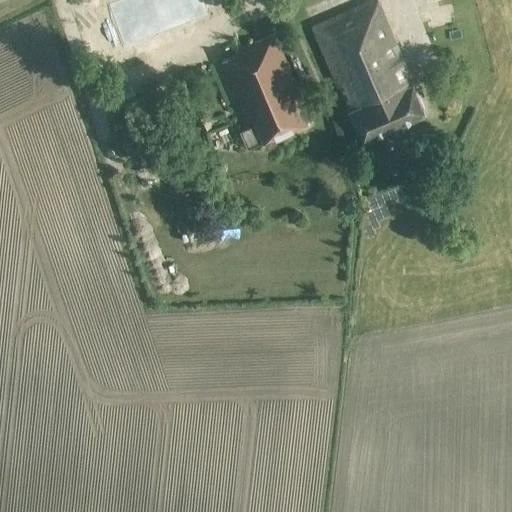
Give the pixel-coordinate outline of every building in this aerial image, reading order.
[(209,19),(202,0),(124,0),(106,7),(121,50),(209,19)] [(379,0),(374,0),(315,26),(365,142),(429,115),(379,0)] [(432,32),(453,26),(449,6),(426,11),(432,32)] [(238,54),(222,61),(249,123),(254,121),(263,144),(313,122),(275,35),(237,51),(238,54)] [(206,115),(197,118),(201,130),(210,127),(206,115)] [(198,218),(194,206),(184,209),(187,220),(198,218)]
